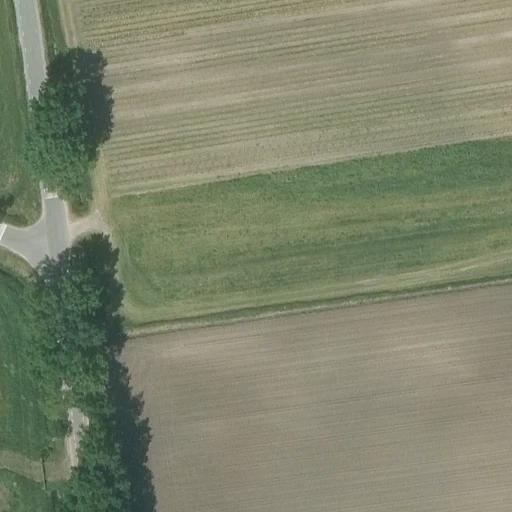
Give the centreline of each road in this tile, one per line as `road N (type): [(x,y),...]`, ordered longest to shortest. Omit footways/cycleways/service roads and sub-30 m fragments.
road 1 (unclassified): [(59,263),(23,0)]
road 2 (unclassified): [(87,511),(59,263)]
